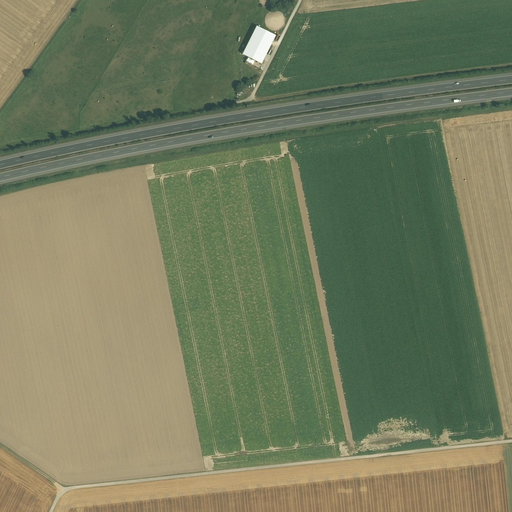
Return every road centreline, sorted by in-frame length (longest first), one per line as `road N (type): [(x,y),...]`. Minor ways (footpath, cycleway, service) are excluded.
road 1 (motorway): [(511,79),(267,112),(0,166)]
road 2 (motorway): [(0,177),(302,119),(511,92)]
road 3 (track): [(0,194),(290,138),(511,109)]
road 4 (track): [(511,441),(65,488),(51,511)]
road 5 (track): [(299,0),(249,99),(511,67)]
road 6 (track): [(249,99),(0,151)]
road 7 (track): [(0,111),(80,0)]
